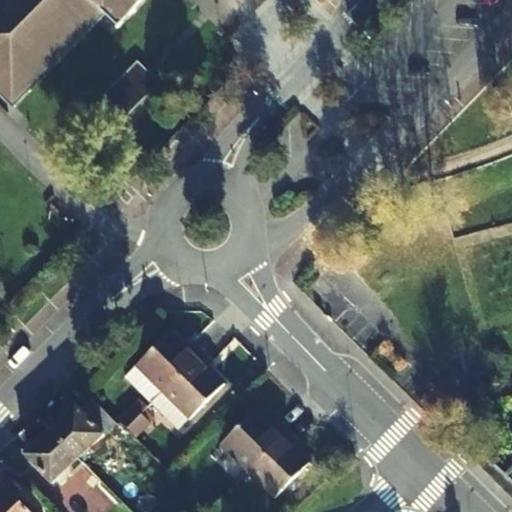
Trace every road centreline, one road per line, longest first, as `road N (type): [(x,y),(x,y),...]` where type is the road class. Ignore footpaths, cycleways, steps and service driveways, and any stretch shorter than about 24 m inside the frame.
road 1 (residential): [(277,317),(418,464)]
road 2 (residential): [(372,0),(264,113)]
road 3 (residential): [(111,298),(0,407)]
